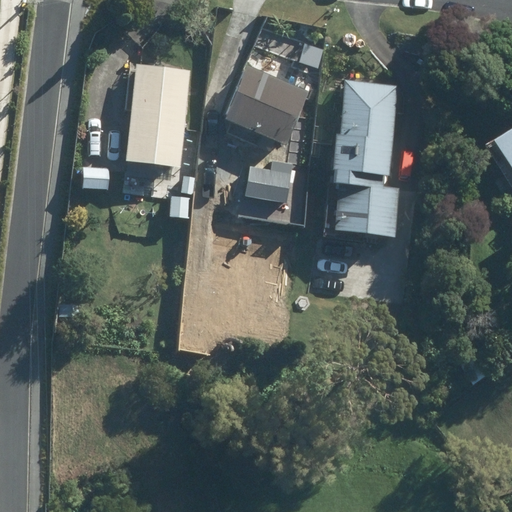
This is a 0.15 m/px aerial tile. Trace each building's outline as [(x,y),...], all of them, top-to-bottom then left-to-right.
[(130,63),(119,161),(173,167),(184,70),(130,63)] [(241,67),(218,118),(279,146),(302,93),(241,67)] [(326,183),(329,183),(332,183),(332,190),(328,230),(388,237),(392,190),(376,189),(377,180),(383,181),(391,85),(340,80),(334,134),(330,133),(329,137),(326,169),(328,169),(327,175),(326,183)] [(505,167),(500,171),(511,189),(511,219),(508,222),(511,227),(511,232),(511,233),(511,234),(511,157),(503,164),(505,167)] [(246,167),(240,198),(281,206),(289,165),(267,161),(266,171),(246,167)] [(81,172),(80,194),(106,195),(107,174),(81,172)] [(185,196),(167,195),(166,217),(184,218),(185,196)] [(60,307),(59,321),(69,321),(70,308),(60,307)] [(477,352),(456,366),(470,386),(491,371),(477,352)]
